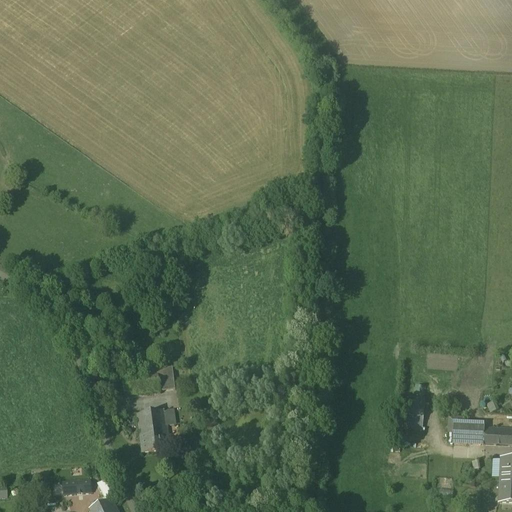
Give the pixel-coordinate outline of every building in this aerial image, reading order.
[(180,369),(169,370),(171,392),(182,391),(180,369)] [(159,377),(135,380),(137,396),(160,393),(159,377)] [(165,412),(137,415),(140,435),(168,432),(165,412)] [(511,431),(485,430),(485,446),(511,447),(511,431)] [(168,432),(140,435),(143,455),(173,451),(172,439),(169,440),(168,432)] [(511,460),(502,460),(501,484),(511,484),(511,460)] [(109,482),(99,486),(107,503),(113,501),(117,499),(109,482)] [(90,483),(64,485),(65,495),(91,493),(90,483)] [(511,484),(501,484),(500,504),(511,504),(511,484)] [(107,503),(91,511),(118,511),(113,501),(107,503)]
